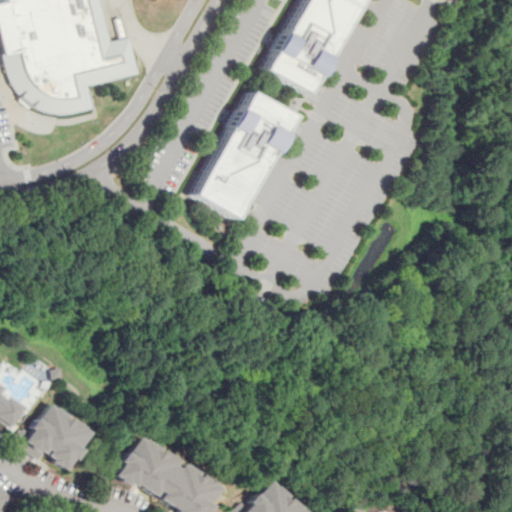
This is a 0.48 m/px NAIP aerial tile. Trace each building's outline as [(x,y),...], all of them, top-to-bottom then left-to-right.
[(0,0),(93,0),(104,41),(123,37),(131,72),(81,86),(87,107),(56,114),(41,112),(23,108),(11,95),(4,85),(0,72),(0,0)] [(296,0),(260,72),(303,94),(351,0),(296,0)] [(181,196),(241,92),(283,116),(224,220),(181,196)] [(0,424),(7,428),(19,406),(0,395),(0,424)] [(60,474),(88,431),(42,401),(14,444),(60,474)] [(199,511),(216,485),(132,434),(108,474),(170,511),(199,511)] [(302,511),(263,476),(230,511),(302,511)]
